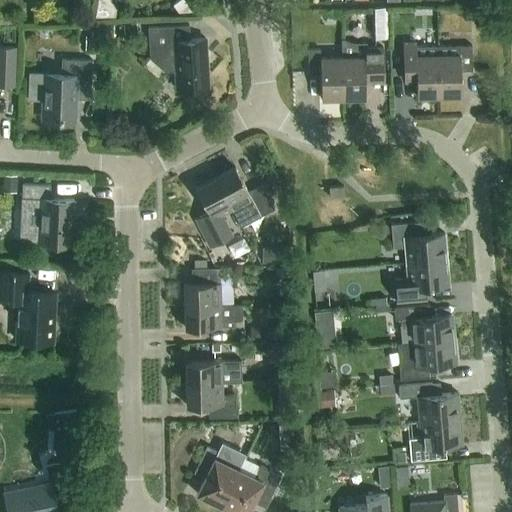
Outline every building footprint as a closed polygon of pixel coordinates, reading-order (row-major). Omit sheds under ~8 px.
[(82,48),(95,48),(95,24),(88,24),(87,36),(82,35),(82,48)] [(188,25),(156,27),(148,27),(149,49),(164,61),(165,69),(175,69),(176,88),(208,86),(205,38),(189,39),(188,25)] [(340,38),(340,57),(341,98),(365,98),(364,73),(383,73),(383,47),(364,48),(364,43),(352,43),(340,38)] [(438,96),(437,46),(416,47),(416,41),(403,41),(403,72),(415,72),(416,97),(438,96)] [(0,85),(14,86),(16,46),(0,45),(0,85)] [(471,45),(437,46),(438,96),(460,96),(460,71),(472,71),(471,45)] [(341,98),(340,57),(320,58),(320,49),(307,49),(308,74),(320,74),(320,99),(341,98)] [(74,89),(90,90),(92,60),(61,59),(60,77),(29,75),(28,99),(44,100),(43,117),(73,118),(74,89)] [(269,180),(283,173),(279,166),(266,173),(269,180)] [(215,178),(232,210),(241,226),(274,209),(261,184),(247,191),(235,167),(215,178)] [(16,175),(3,175),(3,192),(16,192),(16,175)] [(221,215),(232,210),(215,178),(195,188),(208,212),(194,219),(210,247),(232,235),(221,215)] [(71,245),(73,199),(49,198),(50,184),(22,183),(21,206),(41,207),(39,244),(71,245)] [(329,197),(343,196),(343,186),(328,187),(329,197)] [(405,262),(446,259),(444,233),(419,235),(418,222),(390,224),(392,248),(404,247),(405,262)] [(446,259),(405,262),(407,278),(395,279),(397,301),(425,299),(424,287),(448,285),(446,259)] [(53,341),(55,293),(27,292),(28,273),(0,271),(0,299),(17,300),(15,340),(53,341)] [(219,282),(183,283),(184,305),(220,305),(219,282)] [(220,305),(184,305),(184,328),(233,327),(233,320),(239,320),(238,304),(220,305)] [(412,342),(453,339),(451,315),(430,316),(429,304),(394,307),(395,320),(399,319),(400,330),(401,343),(412,342)] [(455,363),(453,339),(412,342),(401,343),(397,343),(400,379),(435,376),(434,364),(455,363)] [(266,342),(265,356),(286,356),(287,343),(266,342)] [(185,383),(221,383),(221,381),(239,381),(238,360),(185,361),(185,383)] [(221,383),(185,383),(186,405),(213,405),(213,417),(237,416),(237,404),(235,404),(235,395),(222,395),(221,383)] [(419,422),(459,419),(457,393),(433,395),(432,383),(398,386),(399,398),(416,396),(419,422)] [(291,406),(278,406),(278,420),(292,419),(291,406)] [(50,447),(72,448),(74,410),(43,413),(45,429),(51,428),(50,447)] [(459,419),(419,422),(420,437),(408,438),(410,461),(438,458),(437,446),(461,444),(459,419)] [(318,433),(319,448),(349,446),(348,439),(354,438),(354,431),(318,433)] [(217,451),(206,446),(195,468),(206,474),(196,493),(221,505),(238,469),(242,460),(219,448),(217,451)] [(238,469),(221,505),(234,511),(246,511),(254,497),(267,503),(280,476),(259,466),(243,458),(242,460),(238,469)] [(56,511),(52,493),(68,490),(62,462),(45,466),(49,483),(4,493),(7,511),(56,511)] [(378,488),(391,487),(389,465),(377,466),(378,488)] [(387,511),(386,494),(364,496),(365,504),(339,506),(339,511),(387,511)] [(457,511),(456,494),(443,495),(443,501),(410,504),(410,511),(457,511)]
